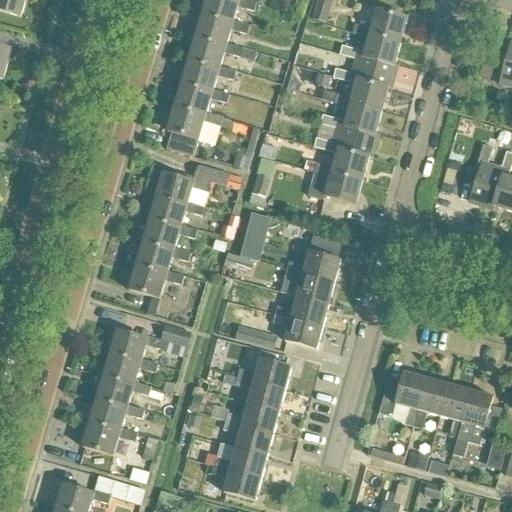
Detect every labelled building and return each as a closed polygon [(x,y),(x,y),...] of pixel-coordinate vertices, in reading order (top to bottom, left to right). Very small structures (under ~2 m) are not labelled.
[(0,0),(0,13),(21,20),(26,0),(0,0)] [(241,5),(223,0),(207,0),(202,19),(234,28),(235,24),(239,10),(255,15),(258,5),(242,1),(241,5)] [(318,0),(312,21),(326,25),(333,0),(318,0)] [(401,45),(408,20),(376,12),(371,31),(354,26),(352,36),(368,41),(369,36),(401,45)] [(202,19),(195,42),(227,51),(228,47),(232,33),(248,38),(251,28),(235,24),(234,28),(202,19)] [(369,36),(368,41),(364,54),(342,48),(339,57),(355,61),(362,63),(363,59),(399,69),(399,68),(395,67),(401,45),(369,36)] [(221,70),(225,56),(254,65),(257,55),(228,47),(227,51),(195,42),(188,65),(220,74),(221,70)] [(511,45),(511,46),(509,54),(510,54),(500,88),(511,91),(511,45)] [(0,81),(4,82),(12,53),(0,49),(0,81)] [(362,63),(355,61),(352,75),(335,71),(333,80),(354,86),(356,82),(388,91),(391,83),(395,84),(399,69),(363,59),(362,63)] [(220,74),(188,65),(182,88),(213,97),(215,93),(219,79),(234,84),(237,74),(221,70),(220,74)] [(482,66),(479,78),(490,80),(493,69),(482,66)] [(315,87),(328,91),(331,79),(318,76),(315,87)] [(351,100),(335,95),(325,93),(322,102),(348,110),(349,105),(382,114),(388,91),(356,82),(354,86),(351,100)] [(182,88),(175,111),(206,120),(208,116),(212,102),(228,107),(230,97),(215,93),(213,97),(182,88)] [(349,105),(348,110),(344,123),(323,117),(320,127),(336,131),(343,133),(344,129),(379,138),(380,137),(376,136),(382,114),(349,105)] [(206,120),(175,111),(168,134),(171,136),(167,152),(193,160),(198,143),(215,148),(224,120),(208,116),(206,120)] [(343,133),(336,131),(332,145),(316,140),(314,150),(336,156),(338,152),(370,161),(372,152),(376,153),(379,138),(344,129),(343,133)] [(480,171),(469,205),(493,212),(504,178),(499,177),(501,170),(488,166),(493,150),(483,147),(476,170),(480,171)] [(338,152),(336,156),(333,170),(316,165),(314,175),(330,179),(331,175),(363,184),(370,161),(338,152)] [(511,156),(506,154),(501,170),(499,177),(504,178),(493,212),(494,212),(495,209),(511,214),(511,180),(509,179),(511,168),(511,156)] [(246,175),(250,160),(240,157),(235,172),(246,175)] [(307,163),(305,172),(314,175),(316,165),(307,163)] [(210,185),(240,194),(243,181),(213,172),(210,185)] [(310,188),(307,198),(297,195),(293,210),(320,218),(325,199),(356,207),(363,184),(331,175),(330,179),(326,193),(310,188)] [(205,210),(212,187),(195,182),(194,185),(164,176),(157,200),(188,209),(189,205),(205,210)] [(264,200),(270,181),(258,177),(252,196),(264,200)] [(188,209),(157,200),(150,223),(181,232),(182,228),(187,215),(202,219),(205,210),(189,205),(188,209)] [(181,232),(150,223),(143,246),(174,255),(176,251),(180,238),(195,242),(198,233),(182,228),(181,232)] [(286,248),(291,231),(263,223),(258,241),(286,248)] [(216,241),(213,253),(223,256),(227,244),(216,241)] [(143,246),(136,269),(168,278),(169,274),(173,260),(189,265),(191,256),(176,251),(174,255),(143,246)] [(335,286),(341,263),(308,255),(305,269),(289,265),(287,273),(335,286)] [(223,270),(250,277),(253,266),(227,258),(223,270)] [(136,269),(129,293),(161,302),(166,283),(182,288),(185,279),(169,274),(168,278),(136,269)] [(335,286),(287,273),(284,283),(300,287),(297,299),(330,308),(335,286)] [(330,308),(297,299),(293,313),(277,309),(275,317),(324,330),(330,308)] [(324,330),(275,317),(273,326),(288,331),(285,344),(318,353),(324,330)] [(240,337),(278,346),(280,333),(243,325),(240,337)] [(148,342),(118,333),(111,357),(142,366),(143,362),(147,348),(163,353),(165,344),(187,350),(191,335),(166,328),(161,343),(149,339),(148,342)] [(111,357),(104,380),(135,389),(136,385),(140,371),(156,376),(159,367),(143,362),(142,366),(111,357)] [(286,393),(292,371),(260,362),(256,375),(240,371),(238,380),(286,393)] [(405,375),(403,382),(390,379),(380,416),(393,419),(405,427),(414,429),(427,381),(405,375)] [(104,380),(97,403),(128,412),(129,408),(133,394),(149,399),(152,390),(136,385),(135,389),(104,380)] [(286,393),(238,380),(235,389),(251,393),(247,406),(280,415),(286,393)] [(449,387),(427,381),(414,429),(422,432),(427,416),(440,420),(449,387)] [(165,385),(162,395),(172,398),(175,388),(165,385)] [(449,387),(440,420),(453,424),(449,439),(458,441),(471,393),(449,387)] [(494,399),(471,393),(458,441),(454,457),(464,460),(469,444),(480,448),(494,399)] [(195,398),(191,411),(199,414),(203,401),(195,398)] [(128,412),(97,403),(90,426),(121,435),(123,431),(127,417),(142,421),(145,413),(129,408),(128,412)] [(280,415),(247,406),(244,419),(228,415),(226,424),(274,437),(280,415)] [(190,418),(188,429),(199,432),(201,421),(190,418)] [(274,437),(226,424),(223,433),(239,437),(235,450),(268,459),(274,437)] [(90,426),(83,450),(114,459),(120,440),(136,444),(138,435),(123,431),(121,435),(90,426)] [(153,463),(159,444),(149,441),(143,460),(153,463)] [(490,460),(502,463),(506,449),(494,445),(490,460)] [(216,459),(214,468),(262,481),(268,459),(235,450),(232,463),(216,459)] [(425,474),(429,459),(411,454),(407,469),(425,474)] [(262,481),(214,468),(211,477),(227,481),(223,495),(256,504),(262,481)] [(94,496),(64,487),(56,511),(59,511),(90,511),(93,502),(109,507),(112,498),(122,501),(126,487),(100,479),(94,496)] [(424,498),(439,502),(443,490),(427,485),(424,498)] [(387,495),(385,503),(392,505),(394,497),(387,495)]
